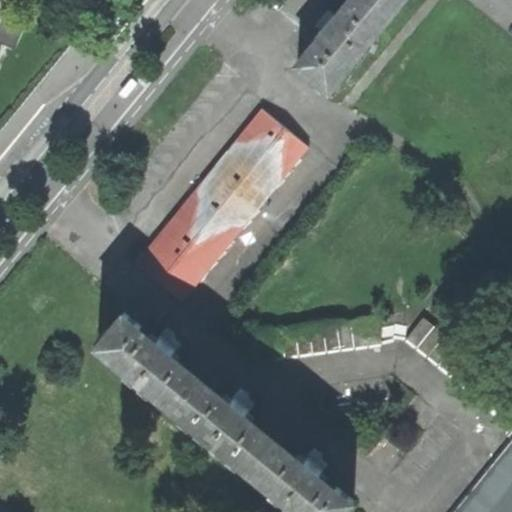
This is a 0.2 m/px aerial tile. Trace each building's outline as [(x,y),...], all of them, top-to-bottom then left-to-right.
[(329,92),(403,0),(355,0),(340,19),(330,11),(324,18),(317,26),(327,34),(315,49),(312,47),(296,65),(329,92)] [(123,21),(126,23),(140,7),(133,1),(123,14),(119,18),(123,21)] [(135,79),(132,76),(119,93),(126,98),(135,86),(138,81),(135,79)] [(150,249),(194,285),(320,131),(276,95),(150,249)] [(300,511),(345,511),(355,501),(338,487),(335,490),(319,476),(327,467),(320,461),(312,454),(303,465),(246,417),(255,407),(245,399),(240,395),(231,405),(172,356),(181,346),(172,339),(166,334),(157,344),(141,331),(145,327),(127,313),(101,344),(300,511)] [(258,359),(383,343),(379,315),(254,332),(258,359)] [(511,386),(424,315),(407,337),(511,421),(511,386)] [(511,511),(511,446),(458,511),(511,511)]
